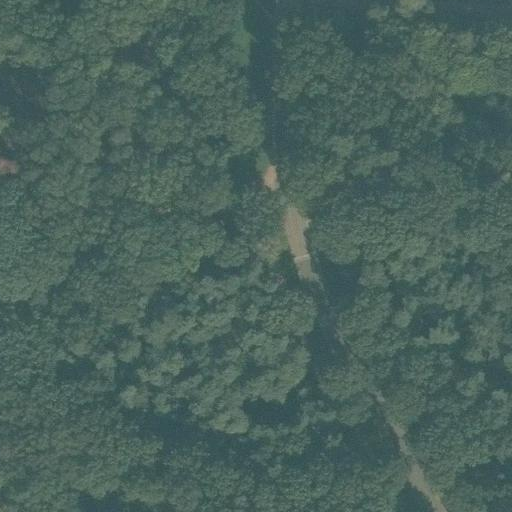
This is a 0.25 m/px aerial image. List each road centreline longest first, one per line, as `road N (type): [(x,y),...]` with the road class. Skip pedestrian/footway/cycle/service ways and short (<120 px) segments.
road 1 (unclassified): [(436,511),(322,311),(290,219),(280,137),(286,0)]
road 2 (track): [(283,179),(272,179),(264,193),(266,242),(367,511)]
road 3 (track): [(354,480),(189,460),(38,418)]
